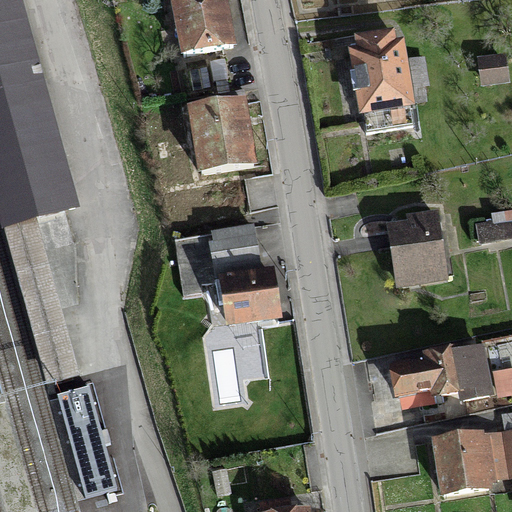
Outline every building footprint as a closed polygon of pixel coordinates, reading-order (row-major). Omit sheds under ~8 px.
[(0,0),(0,200),(6,222),(69,205),(14,0),(0,0)] [(214,5),(169,16),(180,63),(225,52),(214,5)] [(395,50),(350,54),(358,131),(403,127),(395,50)] [(503,65),(475,67),(476,90),(504,89),(503,65)] [(237,113),(183,121),(193,186),(247,178),(237,113)] [(441,285),(430,221),(405,225),(407,233),(383,237),(392,292),(441,285)] [(511,221),(472,225),(475,250),(511,246),(511,221)] [(256,270),(251,236),(209,242),(214,276),(256,270)] [(263,281),(213,289),(220,335),(271,327),(263,281)] [(200,344),(173,351),(188,402),(215,394),(200,344)] [(485,360),(385,379),(391,410),(491,392),(485,360)] [(117,487),(105,443),(110,441),(106,428),(101,430),(89,386),(56,394),(84,496),(117,487)] [(511,446),(434,455),(439,500),(485,495),(483,482),(511,478),(511,446)]
